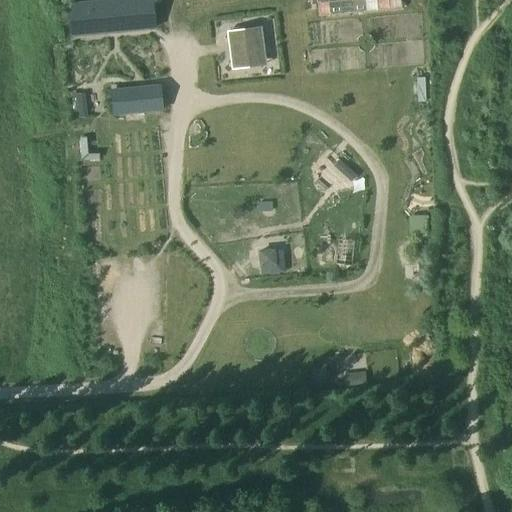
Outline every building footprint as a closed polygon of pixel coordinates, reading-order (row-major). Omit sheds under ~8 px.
[(152,0),(122,0),(69,5),(72,35),(128,30),(155,27),(154,13),(152,0)] [(233,0),(233,1),(262,12),(266,0),(233,0)] [(417,78),(418,102),(426,101),(425,78),(417,78)] [(132,89),(112,91),(114,114),(163,109),(161,98),(160,87),(132,89)] [(358,174),(340,158),(333,165),(352,181),(358,174)] [(419,217),(420,235),(428,235),(428,217),(419,217)] [(276,248),(261,249),(263,274),(284,272),(283,250),(276,250),(276,248)] [(418,263),(419,273),(429,273),(428,262),(418,263)] [(366,383),(364,371),(345,373),(347,385),(366,383)]
